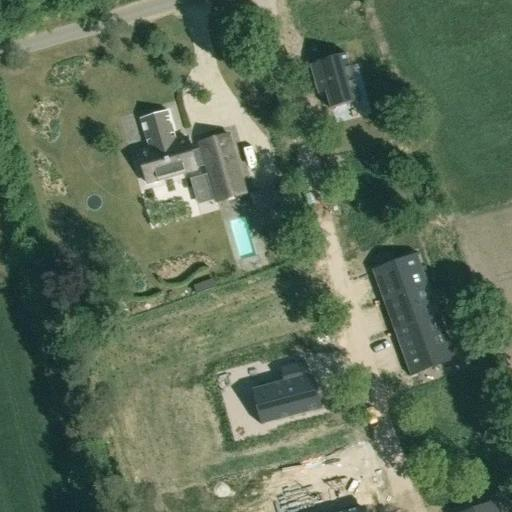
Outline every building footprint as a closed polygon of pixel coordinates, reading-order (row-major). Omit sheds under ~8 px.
[(317,64),(310,66),(318,95),(325,93),(330,109),(360,101),(346,54),(316,62),(317,64)] [(204,169),(214,204),(243,196),(225,136),(197,144),(198,151),(189,153),(185,141),(174,144),(166,113),(137,122),(146,152),(135,155),(144,186),(204,169)] [(418,258),(457,257),(456,242),(418,243),(418,258)] [(405,258),(371,270),(383,302),(428,286),(421,267),(410,270),(405,258)] [(428,286),(383,302),(394,332),(429,319),(429,318),(425,307),(435,303),(428,286)] [(429,319),(394,332),(410,377),(436,367),(432,354),(450,347),(439,315),(429,318),(429,319)] [(149,347),(118,361),(123,370),(111,376),(116,387),(159,366),(149,347)] [(284,381),(255,389),(260,410),(271,407),(275,422),(321,409),(311,374),(307,375),(304,362),(281,368),(284,381)] [(128,469),(143,468),(140,416),(124,417),(128,469)]
